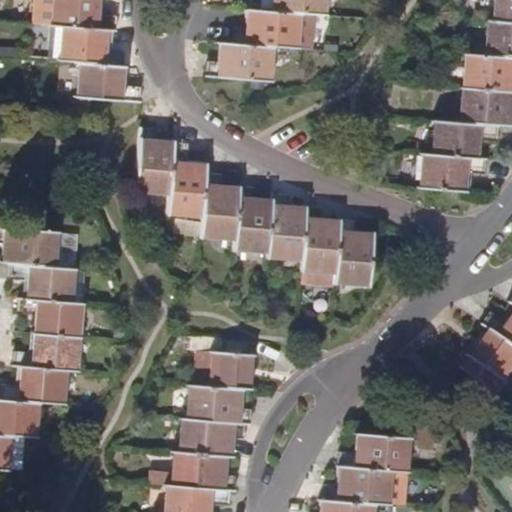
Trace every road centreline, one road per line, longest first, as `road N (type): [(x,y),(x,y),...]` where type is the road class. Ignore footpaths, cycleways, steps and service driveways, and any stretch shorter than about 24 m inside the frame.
road 1 (residential): [(470,243),(251,160),(198,126),(156,72)]
road 2 (residential): [(272,511),(301,449),(435,286)]
